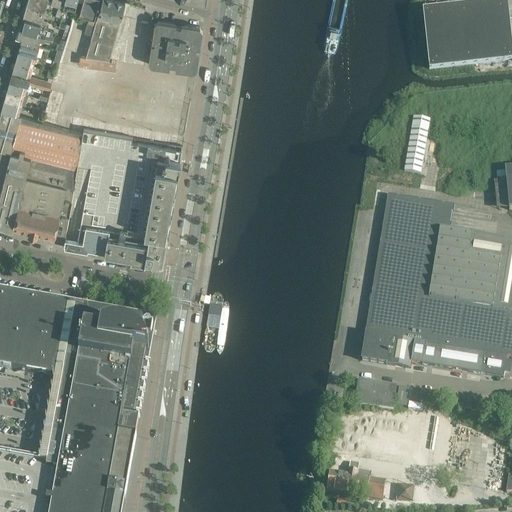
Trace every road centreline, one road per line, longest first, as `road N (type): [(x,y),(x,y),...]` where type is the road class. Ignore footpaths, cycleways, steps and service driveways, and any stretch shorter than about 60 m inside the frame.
road 1 (unknown): [(511,383),(351,361),(345,340),(368,201)]
road 2 (secondary): [(175,287),(143,511)]
road 3 (secondary): [(155,511),(187,290)]
road 4 (unknown): [(65,260),(86,146),(109,148),(101,203)]
road 5 (secondary): [(187,290),(216,125)]
road 6 (secondary): [(203,124),(175,287)]
